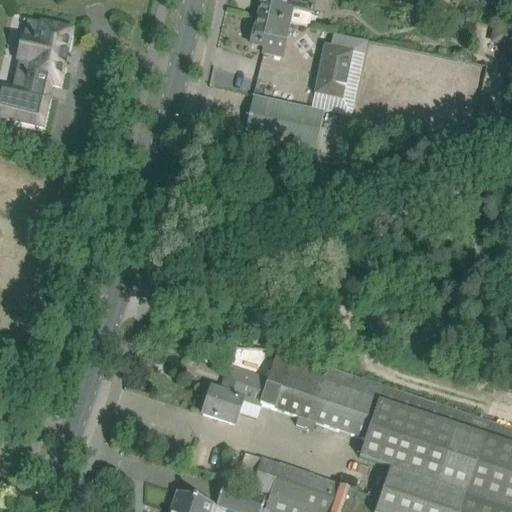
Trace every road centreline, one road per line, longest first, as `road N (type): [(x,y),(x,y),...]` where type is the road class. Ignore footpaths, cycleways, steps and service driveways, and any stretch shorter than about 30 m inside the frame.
road 1 (secondary): [(42,511),(147,198),(194,0)]
road 2 (track): [(511,172),(321,248),(143,304)]
